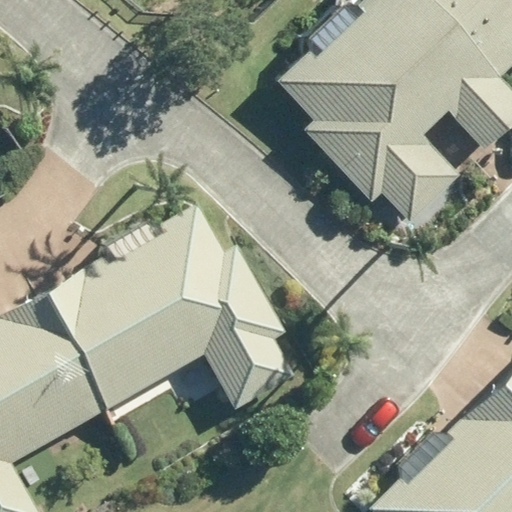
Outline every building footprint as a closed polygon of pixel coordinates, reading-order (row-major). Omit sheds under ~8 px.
[(334,0),(296,37),(308,49),(272,85),(309,123),(299,132),(370,203),(378,195),(408,225),(456,176),(419,138),(445,112),(484,151),(511,123),(511,94),(496,79),(417,0),(334,0)] [(511,0),(417,0),(496,79),(511,62),(511,0)] [(43,283),(109,399),(201,348),(233,403),(290,370),(271,334),(284,327),(236,240),(221,249),(193,199),(43,283)] [(36,511),(6,457),(109,399),(43,283),(0,306),(0,511),(36,511)] [(511,358),(498,372),(511,386),(511,358)] [(397,472),(367,503),(375,511),(511,511),(511,386),(498,372),(443,427),(435,420),(389,465),(397,472)]
